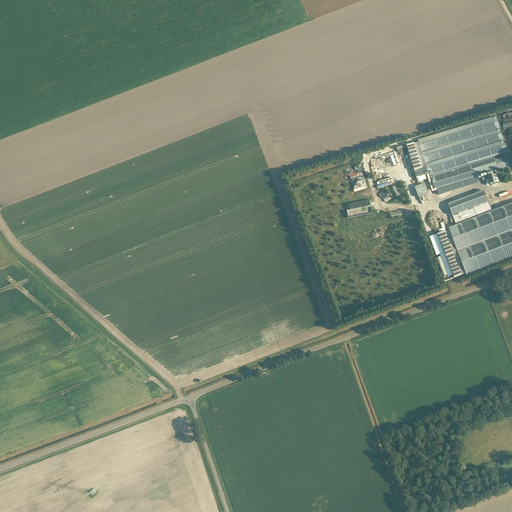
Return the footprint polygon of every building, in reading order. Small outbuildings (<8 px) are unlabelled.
[(511,112),(501,115),(504,130),(511,128),(511,112)] [(435,190),(498,170),(508,167),(511,166),(506,153),(507,153),(496,117),(419,140),(419,141),(419,142),(413,144),(407,146),(417,178),(424,176),(428,175),(429,178),(430,177),(431,180),(432,179),(435,190)] [(354,192),(366,188),(363,180),(351,183),(354,192)] [(425,184),(419,186),(422,196),(429,194),(425,184)] [(466,273),(467,275),(511,258),(511,202),(492,211),(488,202),(487,198),(484,191),(448,204),(456,225),(452,227),(449,228),(450,230),(447,231),(445,232),(440,234),(438,235),(446,256),(446,257),(447,257),(454,277),(454,278),(462,275),(466,273)] [(349,217),(371,213),(369,203),(347,207),(349,217)]
